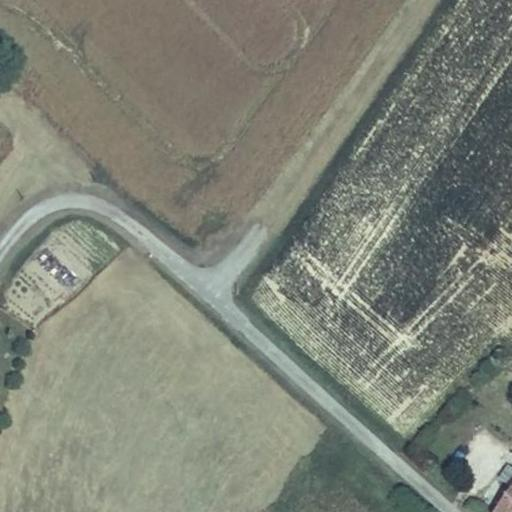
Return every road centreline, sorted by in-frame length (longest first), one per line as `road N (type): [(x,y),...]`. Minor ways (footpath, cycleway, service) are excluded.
road 1 (unclassified): [(0,249),(42,205),(76,197),(123,219),(452,511)]
road 2 (track): [(215,297),(415,0)]
